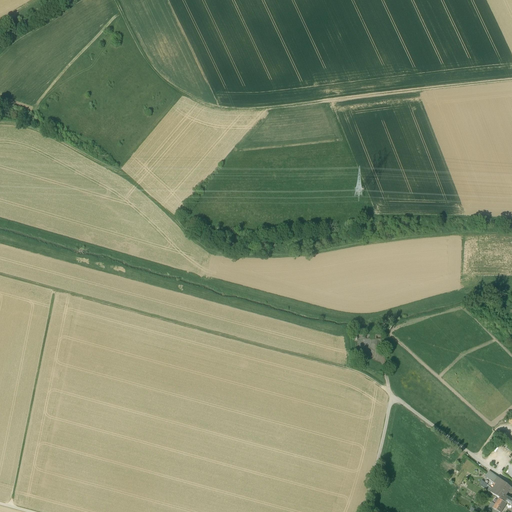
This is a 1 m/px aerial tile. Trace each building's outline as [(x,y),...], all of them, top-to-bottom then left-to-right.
[(452,473),(456,476),(462,468),(458,465),(452,473)] [(494,476),(489,472),(486,477),(491,481),(494,476)] [(510,488),(494,476),(491,481),(488,485),(487,487),(503,497),(504,495),(510,488)] [(503,497),(487,487),(485,489),(493,495),(502,500),(505,496),(504,495),(503,497)] [(511,500),(505,496),(502,500),(511,506),(511,500)] [(495,504),(494,506),(493,507),(492,509),(497,511),(501,511),(506,504),(498,499),(495,504)] [(494,506),(495,504),(492,503),(487,510),(491,511),(497,511),(492,509),(493,507),(494,506)]
